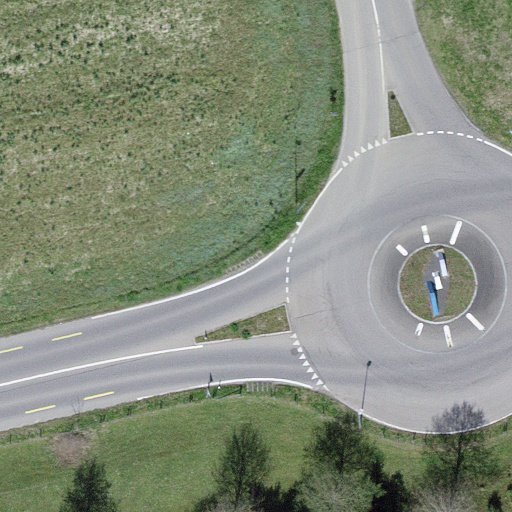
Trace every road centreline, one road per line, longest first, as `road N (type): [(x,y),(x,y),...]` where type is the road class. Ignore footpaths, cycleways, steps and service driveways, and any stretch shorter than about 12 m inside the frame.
road 1 (primary): [(157,347),(356,363)]
road 2 (primary): [(327,255),(157,347)]
road 3 (primary): [(356,363),(412,393),(444,395),(476,388),(511,365)]
road 4 (unclassified): [(468,176),(379,38)]
road 5 (unclassified): [(379,38),(360,200)]
road 6 (primary): [(0,385),(157,347)]
